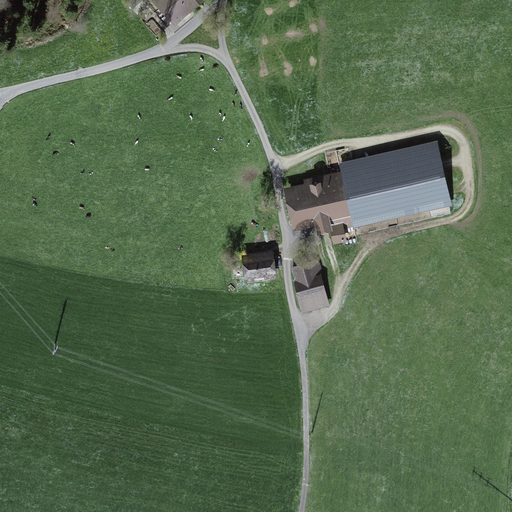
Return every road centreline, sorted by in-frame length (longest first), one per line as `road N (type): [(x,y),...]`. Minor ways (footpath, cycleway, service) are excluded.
road 1 (track): [(155,50),(192,47),(220,57),(273,168),(305,386),(301,511)]
road 2 (track): [(273,168),(330,145),(445,129),(460,136),(465,154),(470,196),(461,212),(374,241),(332,307),(298,332)]
road 3 (unclassified): [(0,92),(155,50),(216,0)]
